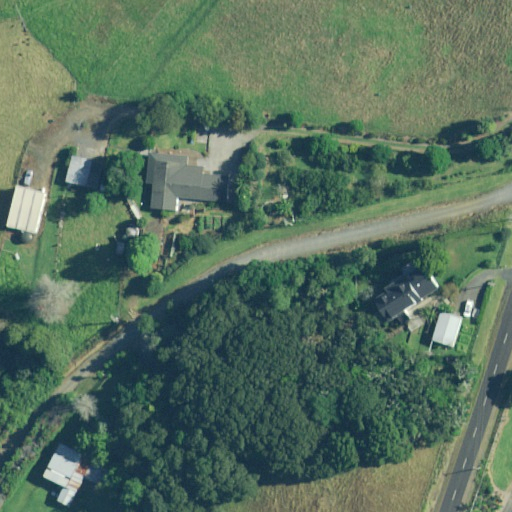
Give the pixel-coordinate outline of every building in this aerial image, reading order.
[(187,156),(149,153),(147,184),(155,184),(153,208),(176,210),(177,198),(224,202),(226,177),(205,176),(205,165),(187,163),(187,156)] [(104,163),(73,156),(67,182),(97,189),(104,163)] [(46,193),(19,186),(8,227),(36,234),(46,193)] [(376,299),(392,323),(398,318),(403,326),(413,319),(408,312),(437,292),(421,268),(376,299)] [(462,319),(442,313),(434,340),(454,346),(462,319)] [(81,454),(60,444),(44,478),(59,485),(65,488),(58,502),(69,507),(83,478),(100,487),(110,467),(92,459),(81,454)]
